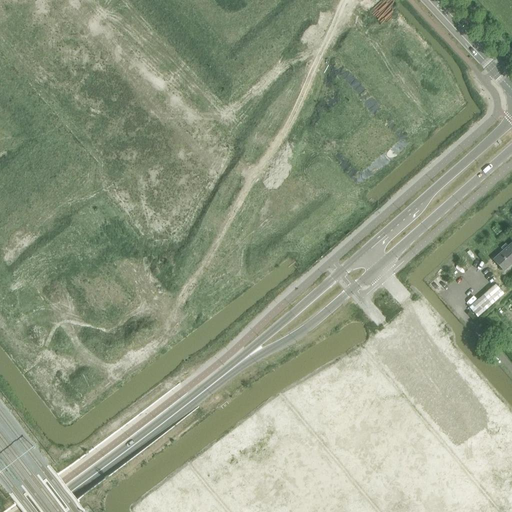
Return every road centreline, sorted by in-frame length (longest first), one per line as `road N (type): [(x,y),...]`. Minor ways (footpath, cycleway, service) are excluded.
road 1 (residential): [(319,202),(69,398),(0,309)]
road 2 (tertiary): [(251,354),(312,323),(511,148)]
road 3 (residential): [(147,0),(319,202)]
road 4 (tertiary): [(41,511),(251,354)]
road 5 (residential): [(363,0),(445,85),(447,106),(366,181)]
road 6 (tertiary): [(511,119),(362,252)]
road 7 (tertiary): [(362,252),(251,354)]
road 8 (tertiary): [(511,89),(427,0)]
